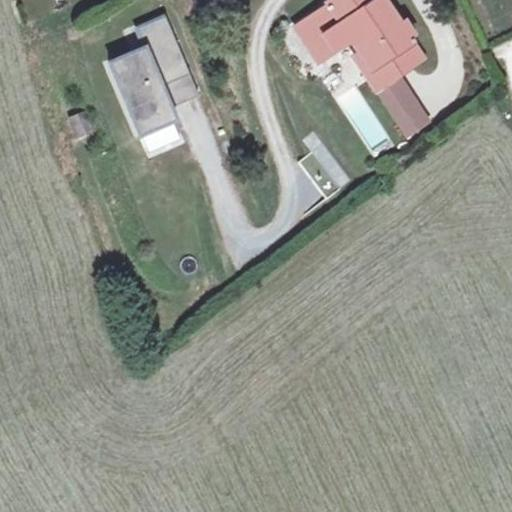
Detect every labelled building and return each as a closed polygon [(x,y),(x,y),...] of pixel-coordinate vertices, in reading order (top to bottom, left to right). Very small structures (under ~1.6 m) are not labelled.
[(315,67),(349,44),(358,57),(383,92),(395,83),(421,64),(377,0),(362,11),(357,15),(345,0),(334,0),(324,8),(326,10),(296,31),(306,47),(303,48),(315,67)] [(354,0),(345,0),(357,15),(362,11),(354,0)] [(163,23),(134,36),(142,54),(110,68),(130,114),(126,116),(137,142),(174,126),(168,112),(160,92),(188,81),(163,23)] [(383,92),(358,57),(352,61),(396,126),(416,112),(395,83),(383,92)] [(196,100),(188,81),(160,92),(168,112),(196,100)] [(416,112),(396,126),(405,139),(425,126),(416,112)] [(82,120),(69,126),(76,143),(89,137),(82,120)]
